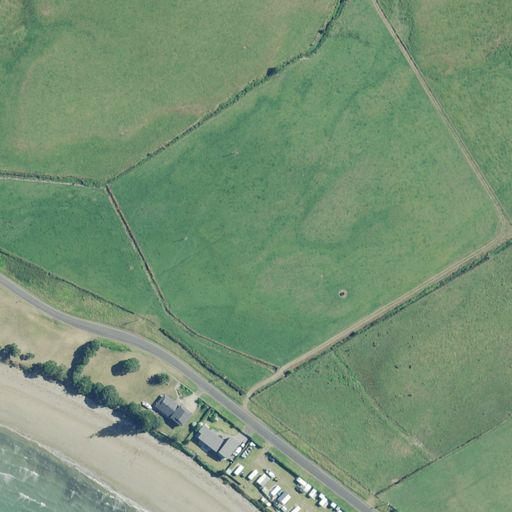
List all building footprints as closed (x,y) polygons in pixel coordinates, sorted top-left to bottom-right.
[(191,414),(163,394),(154,406),(182,427),(191,414)] [(225,443),(201,424),(193,435),(225,461),(239,443),(231,436),(225,443)] [(242,469),(239,466),(233,473),(236,476),(242,469)] [(258,472),(254,468),(249,474),(253,478),(258,472)] [(270,477),(263,472),(255,481),(262,487),(270,477)] [(305,482),(301,479),(295,486),(299,489),(305,482)] [(281,487),(274,482),(265,495),(272,500),(281,487)] [(269,489),(265,485),(260,490),(264,494),(269,489)] [(317,491),(313,488),(307,495),(311,499),(317,491)] [(283,505),(291,497),(287,494),(280,502),(283,506),(280,509),(282,511),(285,511),(288,509),(283,505)] [(267,500),(262,496),(258,500),(263,504),(267,500)] [(327,501),(323,497),(317,504),(321,507),(327,501)] [(272,504),(267,500),(263,505),(267,508),(272,504)]
